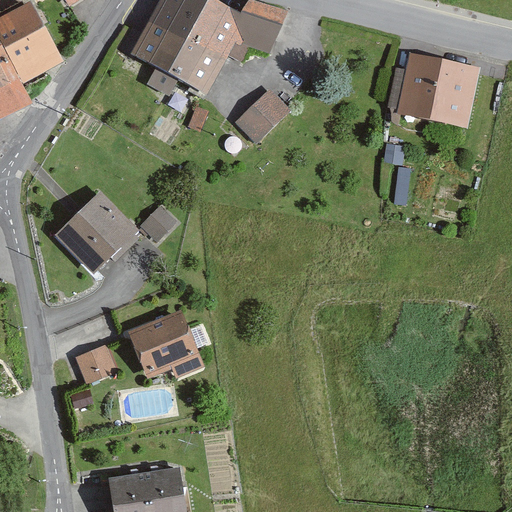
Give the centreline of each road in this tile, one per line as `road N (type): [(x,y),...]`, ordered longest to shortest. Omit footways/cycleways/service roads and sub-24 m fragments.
road 1 (residential): [(13,166),(45,359),(58,511)]
road 2 (residential): [(118,0),(13,166)]
road 3 (tertiary): [(511,44),(325,0)]
